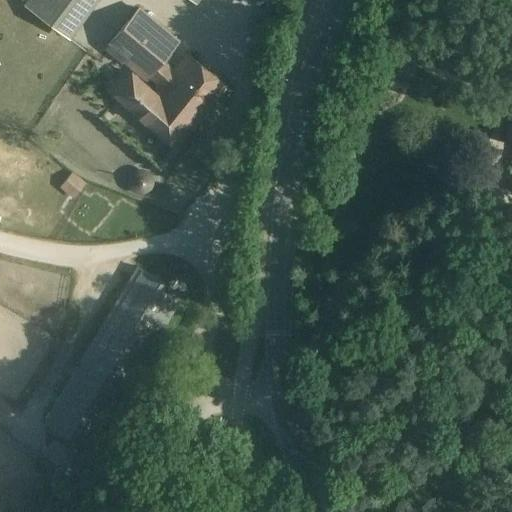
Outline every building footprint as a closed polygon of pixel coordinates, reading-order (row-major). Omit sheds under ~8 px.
[(26,0),(24,4),(70,37),(96,0),(26,0)] [(228,86),(189,55),(185,52),(173,68),(163,60),(179,40),(139,6),(103,49),(121,64),(123,63),(134,72),(147,81),(149,78),(159,87),(155,92),(133,74),(114,97),(129,109),(129,110),(178,149),(228,86)] [(394,73),(410,40),(400,36),(384,69),(394,73)] [(70,169),(57,186),(72,197),(85,181),(70,169)] [(185,294),(139,268),(49,425),(95,452),(185,294)]
